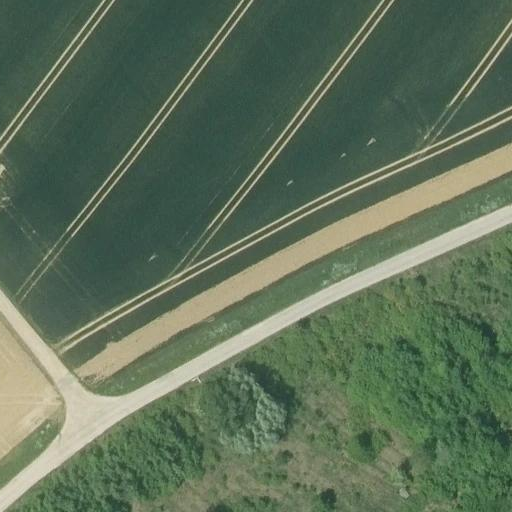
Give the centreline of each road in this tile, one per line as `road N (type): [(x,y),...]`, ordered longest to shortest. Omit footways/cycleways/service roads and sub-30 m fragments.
road 1 (track): [(102,456),(511,236)]
road 2 (track): [(102,456),(0,329)]
